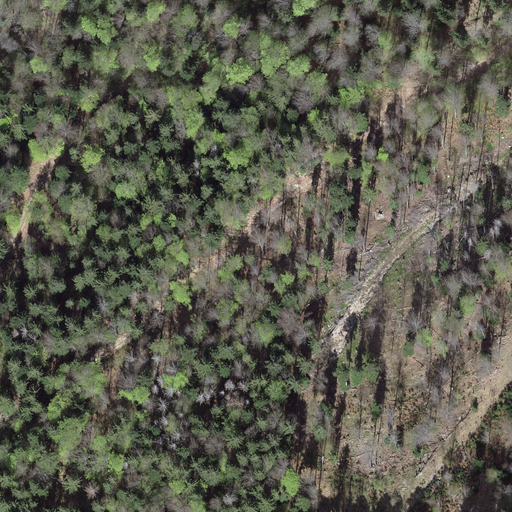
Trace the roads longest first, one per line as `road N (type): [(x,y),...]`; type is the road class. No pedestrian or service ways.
road 1 (track): [(0,419),(19,395),(152,313),(511,34)]
road 2 (track): [(160,0),(126,79),(60,157),(0,270)]
